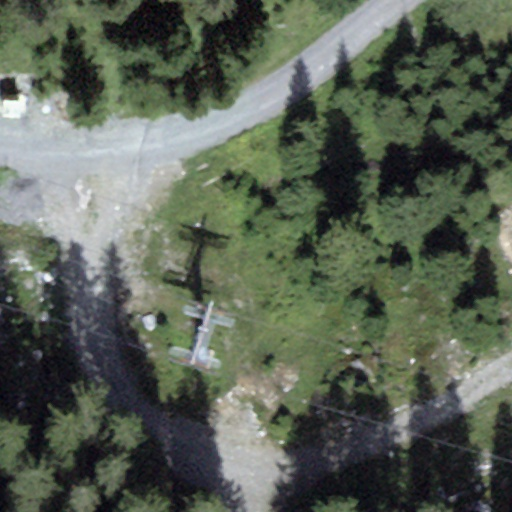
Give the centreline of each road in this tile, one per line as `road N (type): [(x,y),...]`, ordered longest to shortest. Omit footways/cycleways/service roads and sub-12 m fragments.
road 1 (track): [(0,144),(129,150),(351,0)]
road 2 (track): [(129,150),(97,261),(94,310),(109,368),(163,423),(239,463)]
road 3 (track): [(239,463),(377,448),(511,364)]
